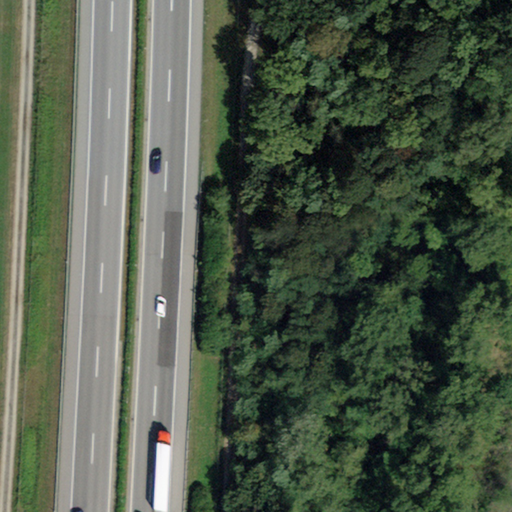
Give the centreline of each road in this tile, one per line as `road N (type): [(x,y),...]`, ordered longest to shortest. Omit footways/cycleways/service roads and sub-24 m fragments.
road 1 (track): [(229,511),(247,125),(263,0)]
road 2 (motorway): [(114,0),(89,511)]
road 3 (motorway): [(148,511),(172,0)]
road 4 (track): [(3,511),(22,0)]
